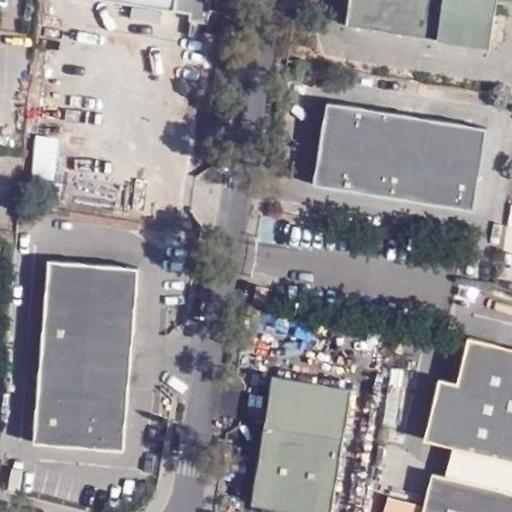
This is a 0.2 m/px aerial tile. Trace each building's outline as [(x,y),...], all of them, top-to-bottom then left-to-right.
[(201,0),(103,0),(199,15),(201,0)] [(497,0),(350,0),(348,20),(490,42),(497,0)] [(327,182),(341,99),(329,97),(315,180),(327,182)] [(489,123),(341,99),(327,182),(475,206),(489,123)] [(57,175),(58,136),(34,136),(34,175),(57,175)] [(125,446),(139,283),(123,281),(119,275),(120,261),(51,256),(35,439),(125,446)] [(139,283),(140,263),(120,261),(119,275),(123,281),(139,283)] [(269,281),(257,280),(253,298),(266,300),(269,281)] [(425,439),(453,446),(511,459),(511,343),(469,334),(459,378),(441,373),(425,439)] [(253,501),(324,511),(331,511),(353,384),(274,372),(253,501)] [(511,497),(511,459),(453,446),(445,481),(511,497)] [(511,511),(511,497),(445,481),(432,478),(424,511),(511,511)]
